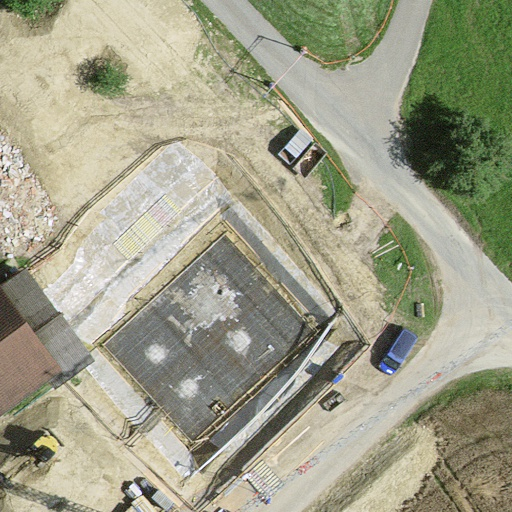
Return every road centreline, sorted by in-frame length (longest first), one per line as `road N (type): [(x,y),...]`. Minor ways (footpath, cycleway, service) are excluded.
road 1 (unclassified): [(228,0),(511,319)]
road 2 (track): [(301,511),(508,315)]
road 3 (track): [(427,0),(414,47),(362,144)]
